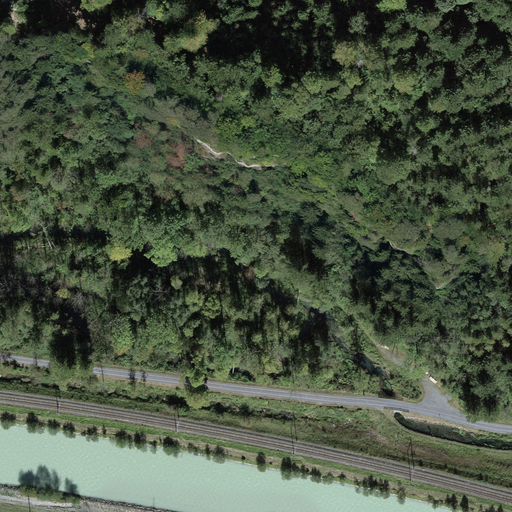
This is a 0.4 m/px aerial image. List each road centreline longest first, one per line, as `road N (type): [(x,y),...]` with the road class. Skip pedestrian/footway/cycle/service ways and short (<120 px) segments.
road 1 (track): [(511,429),(386,404),(0,356)]
road 2 (track): [(7,199),(133,210),(232,233),(338,300),(427,385),(443,415)]
